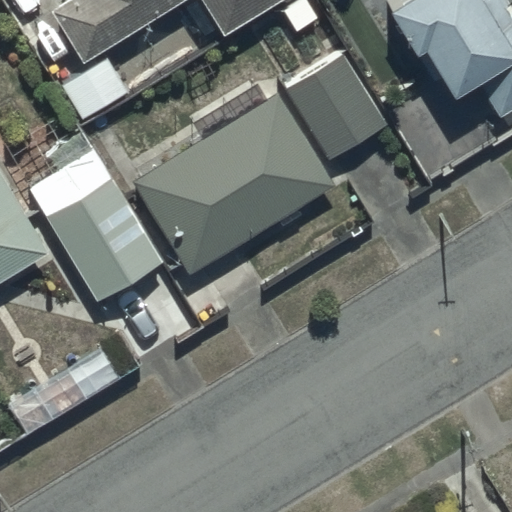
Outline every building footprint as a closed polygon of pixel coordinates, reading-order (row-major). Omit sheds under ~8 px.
[(45,0),(44,1),(74,52),(164,0),(193,0),(209,26),(254,0),(45,0)] [(373,0),(398,44),(409,38),(435,85),(463,69),(487,111),(511,96),(511,28),(495,0),(373,0)] [(327,45),(122,177),(180,266),(322,175),(315,165),(378,124),(327,45)] [(83,147),(20,186),(86,292),(149,253),(83,147)] [(0,266),(36,245),(0,186),(0,266)]
